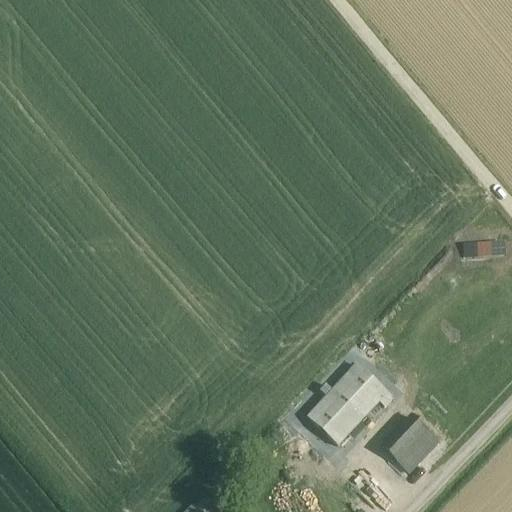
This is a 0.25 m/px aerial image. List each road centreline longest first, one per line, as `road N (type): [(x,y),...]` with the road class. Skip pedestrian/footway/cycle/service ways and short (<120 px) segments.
road 1 (unclassified): [(511,210),(337,0)]
road 2 (unclassified): [(408,511),(511,405)]
